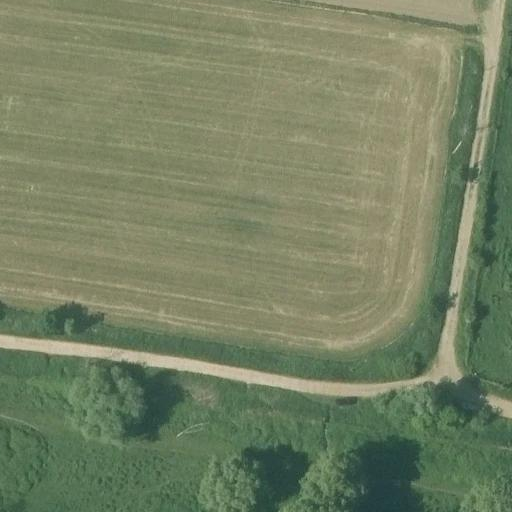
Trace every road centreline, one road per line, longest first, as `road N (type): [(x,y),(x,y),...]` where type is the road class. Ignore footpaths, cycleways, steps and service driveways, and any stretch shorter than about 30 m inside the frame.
road 1 (track): [(511,410),(444,369),(405,385),(311,388),(0,343)]
road 2 (track): [(511,500),(0,413)]
road 3 (track): [(494,0),(444,369)]
